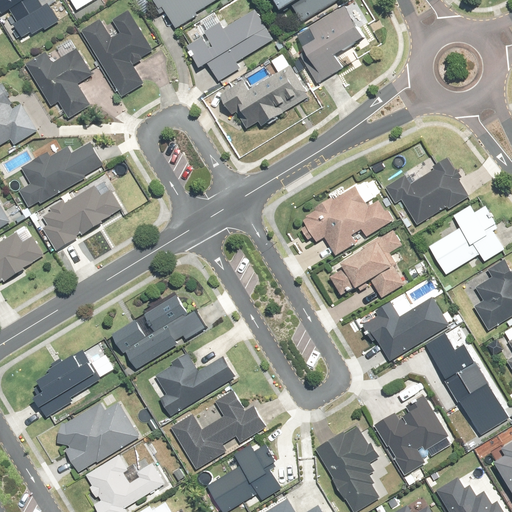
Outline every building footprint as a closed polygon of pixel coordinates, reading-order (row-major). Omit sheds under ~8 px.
[(0,0),(0,12),(2,15),(7,11),(15,23),(13,24),(21,37),(28,33),(30,36),(42,28),(43,30),(58,21),(48,5),(53,2),(51,0),(0,0)] [(70,0),(77,10),(92,0),(70,0)] [(183,28),(225,0),(158,0),(165,9),(169,7),(183,28)] [(272,0),(279,11),(286,7),(290,5),(300,21),(332,2),(335,0),(272,0)] [(365,38),(345,5),(307,27),(315,39),(303,47),(304,48),(298,52),(316,83),(343,67),(336,55),(365,38)] [(238,62),(273,40),(254,9),(223,29),(219,22),(184,44),(200,69),(203,68),(208,64),(219,81),(241,67),(238,62)] [(105,20),(87,30),(127,97),(149,84),(138,66),(147,60),(145,57),(156,50),(133,11),(117,21),(124,33),(116,38),(105,20)] [(52,52),(31,64),(55,106),(63,102),(72,118),(94,105),(82,84),(97,75),(83,49),(59,63),(52,52)] [(315,97),(296,65),(255,90),(245,74),(232,83),(236,89),(225,96),(236,116),(242,112),(252,129),(267,120),(270,125),(315,97)] [(21,108),(6,82),(0,85),(0,148),(15,139),(19,145),(42,131),(26,104),(21,108)] [(107,165),(94,143),(77,153),(74,147),(56,157),(54,153),(25,169),(34,185),(24,191),(33,207),(45,201),(46,202),(91,178),(89,175),(107,165)] [(439,165),(441,168),(415,184),(410,175),(390,187),(400,204),(406,200),(420,224),(452,205),(454,209),(474,197),(463,179),(467,177),(462,169),(459,170),(452,157),(439,165)] [(341,256),(398,220),(385,199),(378,204),(375,200),(379,198),(369,181),(340,199),(338,197),(320,208),(322,211),(313,216),(314,217),(309,220),(324,243),(330,239),(341,256)] [(104,196),(99,186),(76,199),(72,193),(65,197),(66,200),(53,207),(56,211),(47,216),(52,226),(47,229),(60,251),(116,219),(114,215),(125,209),(114,190),(104,196)] [(0,231),(16,222),(1,198),(0,198),(0,231)] [(474,205),(458,216),(466,226),(435,248),(453,275),(484,253),(490,262),(510,248),(507,244),(511,240),(511,235),(499,216),(493,221),(487,212),(482,216),(474,205)] [(367,246),(371,251),(350,263),(353,267),(336,277),(345,292),(362,283),(366,291),(378,284),(386,298),(409,285),(400,268),(402,266),(395,253),(408,246),(399,230),(386,238),(384,236),(367,246)] [(27,242),(22,233),(0,245),(0,287),(33,268),(32,266),(48,256),(36,237),(27,242)] [(495,330),(511,318),(511,258),(493,270),(497,277),(480,288),(488,301),(480,306),(495,330)] [(136,320),(112,334),(136,373),(180,346),(177,341),(183,337),(186,342),(210,328),(197,307),(186,305),(179,293),(144,315),(154,331),(146,336),(136,320)] [(388,361),(447,327),(431,299),(410,311),(403,298),(376,313),(378,318),(360,328),(367,340),(371,338),(377,348),(380,346),(388,361)] [(446,334),(427,346),(482,435),(510,418),(464,345),(456,350),(446,334)] [(76,398),(103,381),(108,378),(99,363),(96,364),(88,351),(57,371),(59,374),(47,382),(53,392),(44,398),(48,404),(45,406),(52,417),(78,401),(76,398)] [(177,414),(241,376),(229,356),(203,371),(193,354),(179,362),(181,365),(161,377),(171,395),(167,398),(177,414)] [(219,401),(228,416),(207,428),(198,414),(175,427),(200,469),(233,450),(229,444),(241,437),(244,443),(272,427),(259,406),(250,412),(238,390),(219,401)] [(457,443),(429,395),(412,406),(416,414),(406,420),(402,413),(380,425),(393,448),(395,446),(401,458),(400,459),(409,474),(429,462),(422,450),(429,446),(435,456),(457,443)] [(71,423),(67,423),(62,443),(72,446),(74,448),(70,450),(84,473),(102,461),(103,463),(145,437),(124,403),(110,412),(104,403),(71,423)] [(145,404),(136,410),(149,431),(158,425),(145,404)] [(349,433),(321,449),(338,479),(337,480),(349,501),(351,500),(358,511),(360,511),(385,498),(377,484),(379,483),(373,474),(378,471),(373,463),(385,456),(377,442),(373,444),(363,427),(350,435),(349,433)] [(228,463),(234,472),(212,487),(227,511),(229,511),(248,500),(252,506),(265,497),(267,501),(287,488),(272,467),(280,462),(269,446),(260,452),(255,445),(228,463)] [(511,450),(511,457),(503,463),(511,477),(511,447),(510,448),(511,450)] [(104,511),(134,511),(172,490),(156,462),(140,472),(144,479),(134,485),(127,474),(132,471),(123,455),(91,475),(97,486),(94,488),(101,498),(103,497),(106,501),(100,505),(104,511)] [(189,476),(182,466),(173,473),(180,483),(189,476)] [(461,478),(441,490),(453,511),(508,511),(502,501),(496,505),(489,492),(480,497),(474,486),(469,489),(461,478)] [(312,511),(300,511),(292,500),(272,511),(326,511),(322,506),(312,511)] [(176,511),(172,503),(159,511),(156,506),(146,511),(176,511)]
